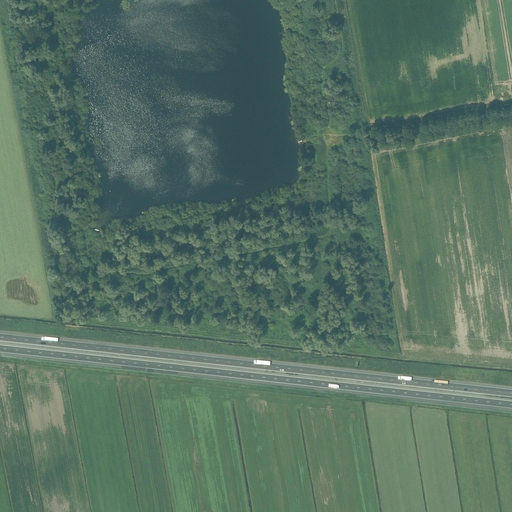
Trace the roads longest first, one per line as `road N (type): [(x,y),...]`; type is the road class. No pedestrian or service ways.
road 1 (motorway): [(511,393),(0,337)]
road 2 (motorway): [(0,348),(511,404)]
road 3 (unclassified): [(362,137),(511,112)]
